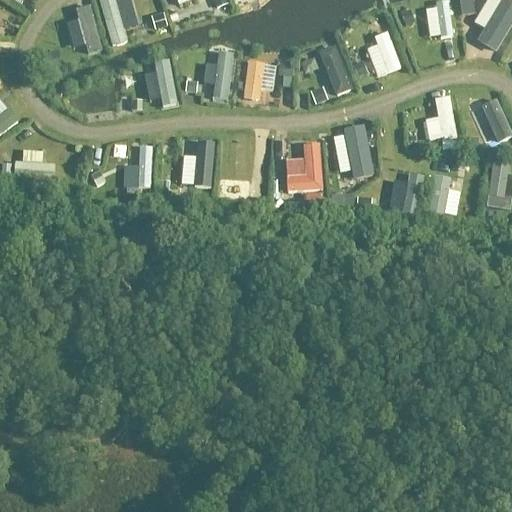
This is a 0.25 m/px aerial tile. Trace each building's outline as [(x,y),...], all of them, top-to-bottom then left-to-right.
[(179,0),(184,10),(208,0),(179,0)] [(511,4),(510,3),(509,4),(503,0),(497,0),(480,30),(490,35),(482,47),(506,61),(511,51),(511,4)] [(431,16),(437,45),(459,40),(452,11),(431,16)] [(393,40),(381,45),(397,87),(410,82),(393,40)] [(453,58),(457,79),(466,78),(462,56),(453,58)] [(153,69),(161,113),(179,110),(171,66),(153,69)] [(282,99),(283,70),(253,70),(252,109),(268,110),(268,99),(282,99)] [(145,158),(146,199),(162,199),(161,158),(145,158)] [(30,159),(30,170),(49,170),(49,159),(30,159)]
